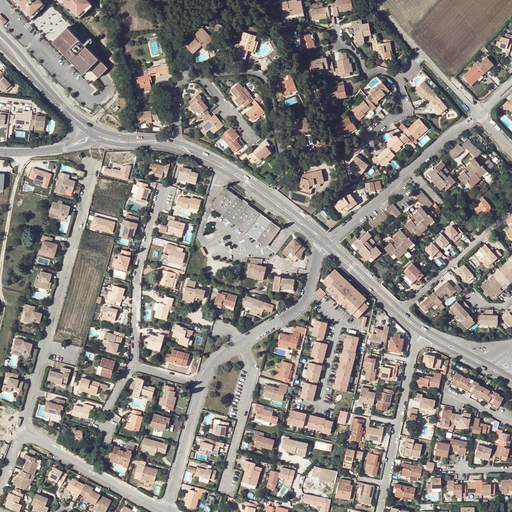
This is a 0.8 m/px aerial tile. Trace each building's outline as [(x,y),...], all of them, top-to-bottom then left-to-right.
[(12,0),(31,20),(46,6),(40,0),(12,0)] [(58,0),(78,20),(93,6),(87,0),(58,0)] [(332,8),(334,15),(334,16),(339,15),(338,12),(344,11),(353,9),(351,0),(336,0),(336,2),(331,3),(332,8)] [(288,3),(288,2),(282,3),(284,14),(289,14),(290,15),(300,13),(299,12),(303,11),(302,1),(297,2),(288,3)] [(330,15),(334,15),(332,8),(328,8),(328,7),(311,11),(313,21),(327,18),(327,15),(326,12),(329,11),(330,15)] [(364,40),(363,36),(371,35),(369,24),(362,25),(362,20),(352,22),(352,27),(353,26),(354,31),(359,31),(359,32),(355,33),(355,36),(356,36),(357,41),(364,40)] [(99,77),(108,68),(84,44),(85,43),(78,35),(76,36),(67,27),(53,42),(84,74),(89,69),(99,77)] [(202,45),(204,48),(210,43),(207,40),(211,37),(202,28),(196,34),(198,37),(199,38),(198,40),(197,39),(188,48),(193,53),(202,45)] [(244,49),(248,51),(253,52),(256,42),(255,41),(256,36),(244,33),(240,47),(239,47),(236,56),(246,59),(247,55),(243,53),(244,49)] [(313,40),(312,41),(310,34),(301,36),(303,50),(315,47),(313,40)] [(511,35),(506,34),(505,38),(501,37),(500,42),(498,41),(496,46),(499,47),(507,49),(506,50),(510,51),(511,43),(511,35)] [(379,51),(381,51),(382,53),(383,59),(391,57),(390,51),(388,52),(388,47),(390,47),(390,42),(381,44),(378,44),(378,43),(377,40),(372,41),(374,52),(379,51)] [(168,57),(164,41),(159,42),(165,59),(168,57)] [(485,73),(486,71),(494,64),(487,57),(481,63),(478,65),(485,73)] [(334,72),(334,69),(332,62),(327,63),(327,58),(310,62),(312,73),(317,72),(317,70),(323,69),(324,70),(329,69),(329,73),(334,72)] [(334,69),(334,72),(335,76),(340,75),(340,74),(350,72),(351,72),(349,64),(348,59),(346,59),(339,60),(337,61),(339,68),(334,69)] [(163,74),(170,72),(169,65),(161,67),(150,69),(150,71),(145,72),(146,76),(137,78),(139,88),(145,87),(146,91),(152,90),(150,82),(150,80),(152,79),(151,76),(151,75),(162,72),(163,73),(163,74)] [(482,75),(485,73),(478,65),(476,67),(474,66),(464,76),(471,85),(477,79),(476,78),(481,74),(482,75)] [(282,86),(280,87),(283,95),(290,93),(298,90),(292,76),(288,77),(289,79),(289,80),(286,81),(286,80),(281,82),(282,86)] [(11,85),(4,78),(2,79),(0,77),(0,86),(4,91),(11,85)] [(375,91),(368,97),(369,99),(375,106),(378,103),(377,102),(384,95),(383,94),(388,90),(382,82),(375,89),(374,90),(375,91)] [(428,98),(432,102),(435,99),(438,97),(432,91),(424,82),(416,89),(418,91),(424,98),(425,96),(427,99),(428,98)] [(244,102),(247,106),(252,102),(253,101),(250,97),(249,98),(241,90),(244,88),(239,83),(231,90),(237,97),(238,96),(239,98),(238,99),(236,101),(240,106),(243,103),(244,102)] [(6,93),(13,87),(11,85),(4,91),(6,93)] [(347,97),(344,85),(328,88),(330,98),(339,97),(339,98),(347,97)] [(251,96),(244,87),(244,88),(241,90),(249,98),(250,97),(251,96)] [(374,88),(366,95),(368,97),(375,91),(374,90),(375,89),(374,88)] [(207,115),(209,113),(210,113),(207,110),(208,108),(206,106),(205,106),(204,105),(205,104),(203,102),(201,99),(202,98),(199,94),(190,102),(192,104),(191,105),(192,106),(197,112),(198,111),(199,111),(201,113),(200,114),(203,118),(207,115)] [(259,96),(253,101),(252,102),(255,106),(253,108),(253,107),(247,113),(253,121),(256,118),(260,115),(259,114),(263,110),(258,104),(262,100),(259,96)] [(511,110),(511,98),(511,99),(510,102),(508,101),(505,104),(502,112),(508,113),(509,109),(511,110),(511,111),(511,110)] [(376,107),(375,106),(369,99),(365,102),(364,101),(352,111),(359,120),(365,115),(366,117),(376,107)] [(439,103),(435,99),(432,102),(429,105),(430,106),(436,112),(437,111),(438,112),(440,114),(441,114),(444,111),(448,108),(441,101),(439,103)] [(260,115),(256,118),(257,119),(265,112),(263,110),(259,114),(260,115)] [(21,114),(14,114),(13,125),(29,127),(29,122),(30,114),(31,111),(27,111),(27,112),(26,115),(21,114)] [(137,113),(138,124),(149,123),(149,121),(152,120),(159,119),(155,111),(137,113)] [(9,114),(5,113),(5,115),(0,114),(0,124),(8,125),(9,114)] [(44,117),(38,116),(34,116),(34,115),(30,114),(29,122),(34,122),(33,126),(43,127),(44,117)] [(207,115),(203,118),(197,123),(201,127),(203,125),(205,124),(210,130),(211,129),(215,134),(224,126),(215,115),(212,117),(211,119),(207,115)] [(297,129),(305,128),(305,131),(306,132),(312,130),(310,123),(308,123),(307,118),(295,121),(294,120),(287,122),(287,125),(288,125),(290,134),(298,132),(297,129)] [(349,118),(338,124),(335,126),(340,136),(344,133),(345,135),(356,129),(354,123),(352,124),(349,118)] [(407,128),(403,132),(405,134),(410,139),(411,138),(410,136),(412,134),(417,140),(420,136),(419,135),(423,131),(425,132),(428,129),(420,119),(408,129),(407,128)] [(239,136),(232,127),(228,131),(225,133),(227,136),(228,137),(226,139),(231,144),(229,146),(235,153),(242,147),(237,141),(235,140),(237,138),(239,136)] [(356,129),(345,135),(346,137),(358,131),(356,129)] [(410,140),(410,139),(405,134),(401,137),(403,139),(401,140),(399,139),(397,136),(386,145),(388,148),(393,153),(400,147),(405,142),(407,144),(410,140)] [(427,135),(420,141),(423,144),(430,139),(427,135)] [(481,153),(478,150),(475,146),(472,143),(469,140),(464,145),(467,148),(470,152),(473,155),(476,158),(481,153)] [(270,145),(267,141),(261,145),(261,150),(251,158),(256,163),(261,159),(264,157),(265,159),(272,153),(267,148),(270,145)] [(261,150),(261,145),(249,155),(251,158),(261,150)] [(454,159),(457,156),(460,153),(463,151),(458,145),(455,147),(452,150),(448,153),(454,159)] [(359,146),(353,151),(356,155),(362,150),(359,146)] [(394,154),(393,153),(388,148),(377,158),(376,156),(371,160),(377,167),(381,163),(384,166),(395,156),(394,154)] [(356,169),(363,174),(369,166),(362,160),(356,156),(350,164),(356,169)] [(470,173),(468,175),(467,174),(465,171),(458,177),(467,187),(470,185),(472,187),(481,179),(480,178),(483,175),(484,177),(488,173),(486,170),(489,167),(490,168),(494,165),(489,160),(481,166),(480,168),(478,166),(480,165),(474,158),(470,161),(471,163),(466,168),(469,172),(470,173)] [(177,165),(181,166),(181,167),(182,167),(187,168),(188,162),(179,160),(177,165)] [(446,179),(444,176),(445,175),(449,172),(444,166),(445,165),(442,161),(435,168),(436,169),(435,170),(434,169),(433,168),(426,175),(430,179),(432,177),(434,180),(433,181),(441,190),(443,189),(445,191),(455,182),(450,176),(447,178),(446,179)] [(154,175),(166,178),(169,165),(165,163),(165,167),(151,163),(149,171),(155,172),(154,175)] [(127,180),(131,165),(129,164),(124,165),(122,172),(112,169),(105,168),(104,174),(127,180)] [(43,185),(48,186),(52,172),(33,167),(30,177),(36,178),(36,177),(45,180),(43,185)] [(182,178),(182,180),(186,181),(195,184),(199,171),(194,170),(194,172),(191,172),(191,170),(187,168),(182,167),(181,171),(180,170),(178,177),(182,178)] [(319,181),(320,183),(325,182),(322,170),(309,173),(310,176),(307,177),(303,176),(299,191),(311,195),(313,189),(310,187),(310,186),(315,184),(315,182),(319,181)] [(69,174),(60,172),(55,191),(64,194),(65,190),(72,192),(75,181),(68,179),(69,174)] [(380,181),(366,184),(368,192),(382,189),(380,181)] [(136,199),(146,202),(149,189),(147,188),(143,187),(144,184),(137,182),(136,185),(139,186),(137,194),(136,199)] [(213,205),(217,201),(224,190),(226,189),(224,187),(210,206),(212,207),(213,205)] [(279,228),(226,189),(224,190),(230,195),(235,199),(241,203),(246,206),(254,212),(259,216),(264,220),(270,224),(277,229),(279,228)] [(230,218),(235,210),(241,203),(235,199),(230,195),(224,190),(217,201),(213,205),(219,210),(230,218)] [(433,204),(430,201),(427,198),(424,194),(421,191),(415,196),(418,199),(421,203),(424,206),(427,209),(433,204)] [(345,199),(344,198),(335,204),(340,211),(343,208),(346,206),(349,210),(358,204),(351,195),(349,196),(345,199)] [(190,199),(182,197),(182,198),(178,197),(177,204),(180,205),(180,206),(188,208),(188,207),(188,205),(199,208),(201,200),(190,198),(190,199)] [(492,209),(485,200),(478,205),(474,208),(479,214),(482,211),(485,214),(492,209)] [(57,203),(52,201),(49,212),(67,217),(70,206),(61,204),(57,203)] [(230,218),(235,221),(241,214),(246,206),(241,203),(235,210),(230,218)] [(398,210),(395,207),(392,204),(386,209),(389,212),(392,215),(395,218),(400,213),(398,210)] [(230,218),(219,210),(213,205),(212,207),(265,246),(266,244),(259,239),(253,235),(248,231),(242,227),(235,221),(230,218)] [(246,206),(241,214),(235,221),(242,227),(248,231),(253,235),(259,239),(266,244),(272,237),(277,229),(270,224),(264,220),(259,216),(254,212),(246,206)] [(426,215),(427,214),(421,207),(417,210),(418,211),(413,216),(416,220),(417,222),(415,224),(414,223),(412,220),(405,226),(414,236),(417,234),(418,235),(425,230),(424,229),(427,226),(429,224),(431,226),(435,222),(433,219),(436,216),(432,212),(429,215),(427,217),(426,215)] [(375,229),(378,227),(381,224),(385,221),(388,218),(383,212),(379,215),(376,218),(373,221),(370,224),(375,229)] [(139,218),(127,215),(125,220),(124,219),(122,224),(125,225),(122,237),(131,240),(133,235),(134,236),(138,224),(137,223),(139,218)] [(174,221),(175,217),(169,215),(167,220),(169,220),(167,226),(162,224),(159,231),(165,233),(166,230),(175,233),(182,235),(185,224),(174,221)] [(114,221),(93,216),(90,227),(111,232),(114,221)] [(459,227),(456,229),(451,224),(444,231),(455,242),(464,233),(459,227)] [(272,237),(266,244),(265,246),(266,247),(280,229),(279,228),(277,229),(272,237)] [(409,247),(410,249),(415,245),(409,237),(408,238),(406,239),(405,238),(407,237),(400,230),(397,233),(398,234),(392,239),(396,243),(397,244),(394,246),(393,245),(391,243),(385,249),(394,259),(397,256),(398,258),(407,250),(406,249),(409,247)] [(370,247),(371,246),(375,243),(370,237),(372,235),(368,232),(361,238),(362,240),(361,241),(360,239),(359,239),(358,239),(355,236),(349,242),(356,250),(356,249),(358,248),(362,253),(361,254),(367,261),(368,259),(371,262),(381,253),(376,246),(373,249),(372,250),(370,247)] [(442,233),(434,240),(441,249),(450,242),(442,233)] [(42,244),(40,250),(49,252),(54,254),(56,248),(57,244),(51,242),(52,238),(43,235),(41,241),(43,242),(42,244)] [(302,251),(306,248),(294,239),(283,254),(292,260),(296,255),(299,257),(302,251)] [(42,244),(40,244),(38,253),(38,254),(48,256),(49,252),(40,250),(42,244)] [(176,251),(177,247),(166,244),(165,248),(170,250),(168,260),(182,264),(185,254),(176,251)] [(487,254),(485,256),(482,259),(488,266),(498,257),(499,259),(503,255),(498,249),(493,254),(485,245),(481,248),(487,254)] [(115,268),(127,271),(130,257),(131,252),(121,250),(120,255),(119,254),(117,263),(115,268)] [(263,259),(251,258),(247,276),(263,281),(266,267),(261,266),(263,259)] [(404,278),(410,285),(413,282),(416,280),(417,279),(419,280),(424,275),(412,263),(404,271),(407,274),(406,275),(404,278)] [(456,271),(466,282),(474,274),(464,263),(456,271)] [(502,270),(500,272),(510,283),(511,280),(511,279),(510,278),(511,275),(511,273),(504,265),(500,268),(502,270)] [(173,269),(172,272),(165,270),(164,270),(160,284),(172,287),(176,274),(179,274),(180,270),(173,269)] [(341,276),(335,270),(324,281),(325,282),(330,286),(328,288),(327,289),(333,295),(338,299),(337,301),(340,305),(341,303),(348,310),(358,319),(369,307),(368,306),(364,302),(366,300),(367,299),(365,298),(356,290),(350,284),(341,276)] [(51,274),(40,271),(38,279),(36,278),(34,286),(49,290),(51,284),(48,283),(49,282),(51,274)] [(496,272),(492,276),(501,286),(504,283),(507,285),(510,283),(500,272),(498,273),(496,272)] [(343,274),(341,276),(350,284),(352,282),(343,274)] [(281,276),(275,275),(273,290),(279,291),(279,290),(280,288),(294,289),(295,279),(288,278),(281,277),(281,276)] [(498,288),(501,286),(492,276),(488,279),(490,281),(488,283),(498,294),(501,292),(498,288)] [(187,301),(188,298),(194,300),(194,299),(195,297),(197,297),(203,299),(205,291),(197,289),(196,290),(194,289),(196,282),(187,280),(182,299),(187,301)] [(454,288),(448,281),(430,297),(420,306),(426,312),(436,303),(447,293),(449,291),(453,295),(457,291),(458,293),(462,290),(457,285),(454,288)] [(496,297),(498,294),(488,283),(486,281),(479,287),(484,292),(487,296),(490,298),(493,295),(496,297)] [(120,303),(122,299),(123,296),(125,289),(115,286),(113,292),(111,298),(111,300),(106,299),(105,302),(113,304),(114,305),(115,301),(120,303)] [(326,294),(320,288),(316,293),(322,298),(326,294)] [(358,288),(356,290),(365,298),(367,296),(358,288)] [(222,292),(222,293),(217,293),(214,306),(221,308),(222,304),(222,303),(234,306),(237,296),(222,292)] [(155,317),(166,320),(170,306),(171,306),(173,299),(165,296),(163,304),(159,303),(157,311),(155,317)] [(245,296),(244,299),(243,304),(242,305),(245,306),(246,301),(252,303),(251,308),(250,311),(258,313),(262,315),(262,312),(268,314),(269,313),(270,311),(271,307),(273,308),(276,308),(277,308),(279,301),(272,299),(270,304),(245,296)] [(450,308),(456,315),(467,304),(464,302),(461,304),(458,301),(450,308)] [(30,323),(31,320),(40,323),(42,314),(33,311),(34,306),(25,304),(23,311),(26,311),(23,321),(30,323)] [(108,316),(110,316),(109,320),(115,321),(118,310),(121,311),(122,307),(114,305),(113,304),(111,308),(104,306),(102,311),(103,312),(102,316),(108,317),(108,316)] [(466,310),(469,307),(467,304),(456,315),(462,321),(470,314),(466,310)] [(489,310),(486,310),(486,315),(480,315),(480,324),(488,324),(489,310)] [(498,316),(493,316),(493,310),(489,310),(488,324),(497,325),(498,316)] [(511,315),(509,312),(508,310),(505,313),(506,315),(503,318),(510,326),(511,324),(511,315)] [(473,317),(476,314),(473,311),(470,314),(462,321),(468,328),(476,320),(473,317)] [(314,328),(327,331),(328,327),(326,327),(327,323),(316,320),(314,328)] [(183,328),(179,327),(180,326),(175,325),(172,336),(180,339),(179,342),(187,344),(190,335),(192,335),(193,331),(187,329),(186,330),(183,329),(183,328)] [(295,326),(292,335),(292,336),(289,336),(281,333),(278,343),(279,344),(288,346),(296,348),(300,333),(300,332),(305,334),(306,329),(295,326)] [(381,341),(386,342),(389,328),(384,327),(384,330),(374,328),(372,337),(371,336),(369,346),(369,349),(374,350),(373,352),(377,352),(379,345),(380,346),(381,341)] [(314,328),(312,337),(317,338),(323,339),(325,334),(326,335),(327,331),(314,328)] [(169,331),(161,329),(159,334),(159,336),(156,336),(147,333),(144,341),(148,342),(147,348),(160,351),(164,336),(166,336),(168,337),(169,331)] [(118,343),(119,341),(121,342),(122,338),(123,338),(125,334),(115,331),(114,334),(106,332),(103,339),(110,341),(108,345),(107,351),(116,354),(119,344),(118,343)] [(345,338),(344,342),(357,345),(358,337),(347,335),(346,339),(345,338)] [(389,351),(401,353),(403,339),(400,338),(394,337),(391,337),(389,351)] [(12,349),(29,354),(32,344),(23,341),(24,340),(15,338),(12,349)] [(316,341),(315,341),(313,349),(326,352),(328,344),(322,343),(316,341)] [(344,350),(355,353),(357,345),(344,342),(343,345),(345,346),(344,350)] [(326,352),(313,349),(311,356),(315,357),(324,359),(326,352)] [(94,360),(96,353),(86,350),(85,357),(94,360)] [(171,355),(167,353),(165,360),(169,362),(186,367),(189,355),(172,350),(171,355)] [(341,354),(340,357),(353,360),(355,353),(344,350),(343,354),(341,354)] [(431,354),(431,355),(425,354),(423,362),(426,363),(425,366),(438,368),(438,365),(440,365),(441,360),(434,358),(435,355),(431,354)] [(112,370),(113,370),(115,361),(103,357),(100,366),(102,367),(100,375),(110,378),(112,372),(111,372),(112,370)] [(340,365),(351,368),(353,360),(340,357),(339,361),(341,361),(340,365)] [(375,372),(373,371),(374,369),(375,359),(366,357),(364,370),(366,370),(365,379),(369,380),(372,380),(374,381),(375,372)] [(282,361),(280,369),(278,375),(276,375),(275,379),(283,381),(284,377),(290,379),(291,375),(289,374),(290,370),(292,364),(282,361)] [(314,363),(310,362),(308,370),(320,373),(322,365),(314,363)] [(337,369),(337,372),(349,376),(351,368),(340,365),(339,369),(337,369)] [(381,366),(379,376),(389,378),(390,375),(393,376),(395,367),(386,365),(386,367),(381,366)] [(60,373),(50,370),(48,379),(59,382),(59,384),(61,385),(62,381),(67,382),(71,369),(62,367),(60,373)] [(452,369),(450,376),(452,377),(453,378),(452,380),(452,381),(459,384),(463,376),(463,375),(457,372),(457,371),(452,369)] [(320,373),(308,370),(306,378),(310,379),(318,381),(320,373)] [(21,391),(23,382),(18,381),(18,379),(14,378),(15,373),(7,372),(5,379),(8,380),(7,385),(4,384),(2,390),(10,392),(12,386),(16,387),(15,389),(21,391)] [(336,380),(347,383),(349,376),(337,372),(336,376),(337,376),(336,380)] [(434,377),(427,375),(427,376),(427,378),(424,378),(419,377),(419,379),(418,384),(422,385),(428,386),(431,387),(432,387),(438,388),(441,373),(440,373),(435,372),(434,377)] [(465,387),(464,389),(468,391),(474,380),(468,377),(467,378),(463,376),(459,384),(463,387),(463,386),(465,387)] [(87,392),(88,389),(97,392),(99,387),(100,383),(82,377),(78,389),(87,392)] [(149,387),(144,386),(142,386),(144,382),(144,380),(137,378),(136,383),(132,395),(139,397),(140,394),(152,397),(154,388),(149,386),(149,387)] [(333,384),(333,388),(345,391),(347,383),(336,380),(335,385),(333,384)] [(474,392),(474,393),(479,395),(483,387),(478,384),(479,383),(474,380),(468,391),(471,393),(472,391),(474,392)] [(303,389),(317,393),(317,390),(316,389),(317,385),(305,382),(303,389)] [(279,389),(273,387),(269,386),(265,385),(265,386),(264,390),(262,396),(282,402),(285,393),(286,393),(288,385),(280,383),(279,389)] [(158,405),(165,407),(170,408),(173,397),(175,392),(173,391),(174,388),(164,386),(163,389),(165,390),(163,398),(160,398),(158,405)] [(483,387),(479,395),(484,398),(484,397),(486,398),(485,400),(488,402),(494,391),(489,388),(488,389),(483,387)] [(303,389),(301,397),(313,400),(314,396),(316,397),(317,393),(303,389)] [(387,406),(388,403),(390,403),(392,394),(393,394),(394,390),(385,389),(384,392),(383,392),(382,399),(381,401),(378,400),(377,409),(386,410),(387,406)] [(373,404),(375,393),(368,391),(361,390),(358,403),(362,404),(363,401),(370,403),(369,404),(373,404)] [(494,403),(499,406),(499,405),(503,397),(499,395),(499,394),(494,391),(488,402),(491,404),(493,402),(494,403)] [(60,414),(61,409),(62,405),(64,406),(65,400),(54,397),(53,402),(47,401),(44,410),(60,414)] [(176,398),(173,397),(170,408),(165,407),(165,409),(172,411),(176,398)] [(422,397),(420,402),(419,406),(433,409),(435,400),(422,397)] [(75,405),(74,407),(74,408),(73,410),(72,414),(72,415),(81,417),(81,415),(88,417),(90,409),(92,410),(93,406),(84,404),(83,407),(75,405)] [(254,412),(256,413),(255,418),(264,420),(270,422),(276,423),(278,417),(272,415),(273,412),(263,409),(264,406),(256,404),(254,412)] [(419,410),(411,408),(409,419),(416,420),(419,410)] [(134,410),(130,424),(129,423),(127,423),(125,428),(138,431),(142,417),(140,416),(141,412),(134,410)] [(296,425),(299,410),(296,410),(296,411),(291,410),(288,423),(296,425)] [(296,425),(303,427),(307,414),(303,413),(303,411),(299,410),(296,425)] [(340,410),(338,422),(346,424),(348,411),(340,410)] [(456,414),(451,413),(452,412),(447,411),(443,410),(440,425),(449,427),(449,425),(454,426),(454,424),(456,414)] [(464,415),(462,415),(456,414),(454,424),(468,427),(471,414),(464,412),(464,414),(464,415)] [(151,426),(154,427),(164,430),(165,430),(167,424),(169,418),(154,414),(151,426)] [(315,429),(318,415),(315,414),(314,416),(310,415),(307,427),(315,429)] [(315,429),(322,431),(326,419),(321,418),(322,416),(318,415),(315,429)] [(330,419),(326,418),(326,419),(322,431),(322,432),(330,434),(333,422),(329,421),(330,419)] [(361,433),(360,433),(361,427),(362,423),(363,424),(364,420),(353,418),(350,430),(352,431),(351,439),(360,441),(361,433)] [(472,432),(485,435),(487,424),(482,423),(481,425),(479,424),(479,422),(480,419),(475,418),(472,432)] [(213,424),(214,424),(217,425),(215,434),(225,436),(225,433),(225,431),(227,431),(229,423),(220,421),(220,420),(214,419),(213,424)] [(368,427),(366,439),(381,441),(384,428),(379,427),(379,430),(372,429),(372,428),(368,427)] [(71,431),(71,442),(83,442),(83,430),(76,430),(76,428),(71,428),(71,431)] [(508,442),(510,434),(502,432),(502,431),(497,429),(495,436),(500,438),(498,445),(508,448),(510,442),(508,442)] [(255,446),(261,448),(261,446),(263,447),(272,449),(274,440),(263,437),(264,433),(255,431),(253,440),(256,441),(255,446)] [(306,453),(308,443),(289,439),(289,437),(285,436),(282,448),(286,449),(286,451),(298,453),(298,452),(306,453)] [(141,450),(147,452),(156,454),(156,451),(158,448),(162,449),(161,452),(165,454),(168,445),(144,438),(141,450)] [(406,438),(406,441),(406,442),(406,445),(407,446),(406,447),(405,447),(404,453),(411,454),(411,455),(420,457),(422,444),(414,443),(414,439),(406,438)] [(449,451),(453,452),(453,451),(453,450),(458,451),(457,452),(457,453),(461,454),(465,455),(468,442),(451,438),(451,439),(451,440),(450,444),(449,451)] [(124,461),(123,465),(123,467),(127,468),(135,443),(128,441),(126,449),(127,450),(126,452),(120,450),(120,448),(115,446),(111,459),(118,461),(119,460),(124,461)] [(203,442),(200,451),(206,452),(207,450),(212,451),(211,454),(217,455),(220,447),(223,448),(224,443),(216,441),(216,443),(215,445),(209,443),(203,442)] [(450,444),(438,442),(436,452),(443,454),(443,456),(447,456),(449,451),(450,444)] [(481,458),(482,456),(483,457),(484,455),(486,456),(485,457),(485,459),(489,460),(489,459),(491,452),(492,448),(478,445),(475,456),(481,458)] [(501,455),(507,457),(509,448),(508,448),(498,445),(496,453),(491,452),(489,459),(494,461),(495,456),(500,457),(501,455)] [(352,461),(353,457),(355,458),(362,459),(363,452),(347,449),(343,466),(351,468),(352,461)] [(378,467),(376,466),(377,462),(378,455),(380,456),(381,452),(372,450),(371,454),(369,453),(367,464),(369,465),(367,474),(376,476),(378,467)] [(22,470),(23,471),(34,475),(39,463),(41,464),(42,460),(26,454),(25,457),(27,458),(25,464),(22,470)] [(256,486),(260,471),(254,469),(255,466),(255,463),(245,460),(244,467),(247,468),(249,468),(248,471),(246,471),(243,482),(256,486)] [(209,479),(210,478),(214,480),(216,471),(211,470),(209,470),(207,469),(208,465),(200,463),(199,467),(197,467),(196,473),(200,475),(200,477),(209,479)] [(422,467),(402,463),(401,467),(403,467),(402,475),(409,476),(410,473),(411,474),(410,475),(420,477),(422,467)] [(59,479),(64,481),(69,472),(69,471),(56,464),(51,473),(57,476),(56,477),(59,479)] [(312,476),(316,477),(319,477),(319,479),(335,483),(335,482),(336,477),(337,474),(337,471),(314,466),(312,476)] [(141,480),(141,479),(154,482),(156,476),(157,474),(158,470),(144,467),(143,471),(142,473),(138,472),(136,479),(141,480)] [(30,484),(31,484),(33,480),(34,480),(35,476),(34,475),(23,471),(22,470),(20,470),(19,473),(18,473),(18,474),(20,475),(19,478),(18,481),(16,480),(15,484),(27,489),(30,484)] [(276,486),(279,473),(271,471),(268,484),(269,484),(268,488),(274,490),(275,486),(276,486)] [(441,488),(441,477),(431,478),(432,483),(428,483),(428,491),(432,491),(432,488),(441,488)] [(67,488),(71,489),(76,492),(79,494),(80,493),(84,485),(73,478),(67,488)] [(340,479),(337,495),(350,498),(352,486),(350,485),(350,481),(340,479)] [(511,479),(502,480),(502,493),(508,493),(507,491),(511,490),(511,479)] [(481,484),(482,494),(495,494),(495,484),(486,484),(486,482),(482,482),(482,480),(481,480),(481,484)] [(453,491),(453,494),(462,493),(462,492),(461,486),(461,484),(454,484),(454,481),(448,481),(448,491),(453,491)] [(481,484),(476,484),(476,482),(468,482),(468,493),(476,493),(476,494),(482,494),(481,484)] [(84,485),(80,493),(85,495),(88,497),(87,499),(96,504),(101,494),(93,490),(94,487),(86,483),(84,485)] [(363,483),(362,487),(359,502),(370,504),(372,497),(371,497),(372,490),(373,490),(374,486),(363,483)] [(413,498),(415,488),(395,484),(394,488),(396,488),(395,495),(401,497),(402,494),(404,494),(404,496),(413,498)] [(189,490),(188,494),(187,497),(185,506),(196,509),(198,499),(200,493),(202,493),(204,494),(205,492),(205,490),(196,487),(195,491),(189,490)] [(18,500),(20,501),(21,497),(23,498),(24,494),(14,490),(13,493),(10,492),(7,499),(10,500),(7,507),(17,511),(20,504),(19,503),(17,503),(18,500)] [(120,497),(107,490),(106,492),(114,496),(113,498),(118,501),(120,497)] [(328,511),(331,498),(304,493),(303,502),(321,505),(320,511),(328,511)] [(34,498),(31,505),(36,507),(39,508),(38,510),(41,511),(47,511),(49,508),(46,507),(49,499),(36,494),(34,498)] [(96,504),(93,509),(97,511),(98,509),(100,510),(103,511),(105,511),(112,501),(101,494),(96,504)] [(254,511),(256,508),(253,507),(254,504),(245,502),(244,505),(246,506),(245,510),(244,511),(254,511)]
